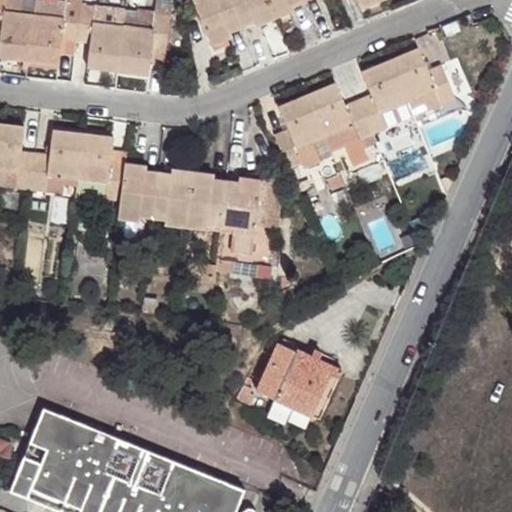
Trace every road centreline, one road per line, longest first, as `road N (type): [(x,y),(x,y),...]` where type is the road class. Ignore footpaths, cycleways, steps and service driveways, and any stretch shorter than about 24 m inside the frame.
road 1 (residential): [(463,0),(203,108),(0,88)]
road 2 (residential): [(332,511),(511,105)]
